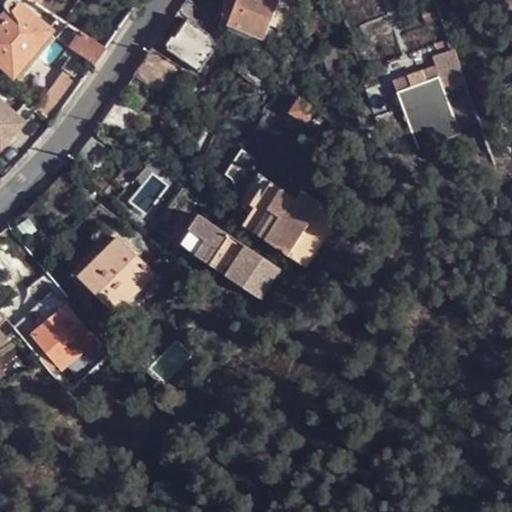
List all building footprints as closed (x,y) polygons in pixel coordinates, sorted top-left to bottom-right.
[(0,66),(10,76),(49,31),(16,4),(15,2),(14,1),(12,0),(5,0),(3,5),(3,8),(5,11),(0,7),(0,66)] [(290,8),(270,0),(237,0),(236,5),(227,26),(263,40),(269,26),(280,31),(290,8)] [(186,22),(197,31),(206,19),(184,4),(182,6),(176,16),(186,22)] [(327,28),(323,13),(302,24),(306,38),(327,28)] [(197,31),(186,22),(166,52),(198,74),(219,44),(197,31)] [(104,48),(80,32),(69,48),(93,65),(104,48)] [(53,39),(47,33),(12,74),(19,79),(53,39)] [(448,43),(439,47),(436,41),(431,43),(437,61),(452,56),(448,43)] [(341,69),(334,51),(320,55),(325,74),(341,69)] [(133,79),(165,101),(183,74),(152,52),(133,79)] [(455,65),(452,56),(437,61),(432,63),(435,73),(455,65)] [(417,153),(458,137),(445,102),(465,95),(455,65),(435,73),(438,81),(397,96),(417,153)] [(257,70),(252,67),(244,80),(256,88),(265,76),(257,70)] [(50,125),(66,104),(78,86),(63,75),(35,113),(50,125)] [(333,122),(298,99),(289,113),(306,124),(306,123),(324,136),(333,122)] [(0,145),(21,122),(0,102),(0,145)] [(99,127),(126,146),(141,123),(114,105),(99,127)] [(284,123),(300,135),(306,124),(289,113),(284,123)] [(264,115),(249,141),(260,148),(275,121),(264,115)] [(113,155),(91,137),(75,159),(95,176),(113,155)] [(80,195),(62,176),(51,188),(40,199),(58,218),(80,195)] [(255,178),(234,210),(246,218),(268,186),(255,178)] [(295,204),(268,186),(246,218),(241,227),(305,270),(339,221),(301,195),(295,204)] [(278,269),(198,215),(178,242),(204,264),(256,299),(278,269)] [(120,237),(81,276),(117,314),(157,275),(120,237)] [(24,328),(60,371),(93,344),(95,342),(83,329),(88,324),(63,294),(24,328)] [(17,336),(0,315),(0,351),(10,343),(9,342),(17,336)] [(100,338),(88,324),(83,329),(95,342),(100,338)] [(111,351),(100,338),(95,342),(93,344),(103,356),(111,351)]
